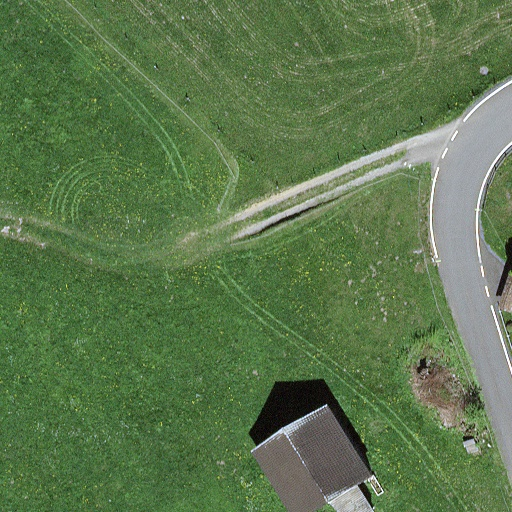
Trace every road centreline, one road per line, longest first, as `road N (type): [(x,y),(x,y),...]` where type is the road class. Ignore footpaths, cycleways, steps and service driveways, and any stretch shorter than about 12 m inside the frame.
road 1 (unclassified): [(511,106),(472,135),(458,190),(457,248),(511,432)]
road 2 (track): [(472,135),(218,235)]
